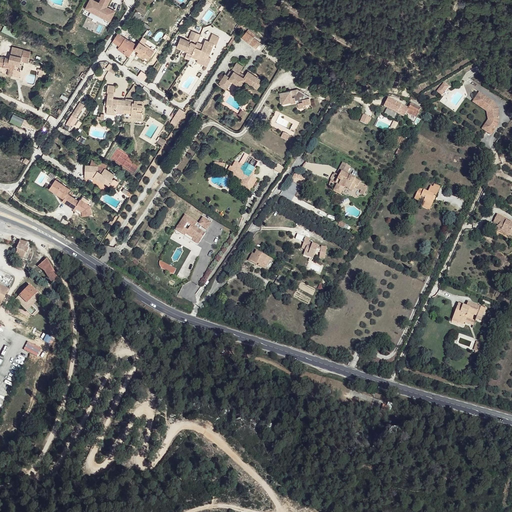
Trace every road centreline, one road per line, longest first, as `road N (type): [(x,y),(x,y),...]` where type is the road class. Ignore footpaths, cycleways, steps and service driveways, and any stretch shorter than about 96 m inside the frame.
road 1 (track): [(281,511),(260,481),(192,425),(176,430),(157,462),(143,467),(146,407),(133,411),(108,461),(91,470),(88,458),(135,367),(137,357),(125,349),(54,471),(35,477),(74,345),(71,296),(34,230)]
road 2 (primary): [(511,420),(190,320),(70,247)]
road 3 (track): [(337,95),(190,320)]
road 4 (track): [(496,156),(388,385)]
road 5 (track): [(285,0),(329,35),(382,59),(431,42),(469,0)]
road 6 (track): [(135,0),(18,187)]
